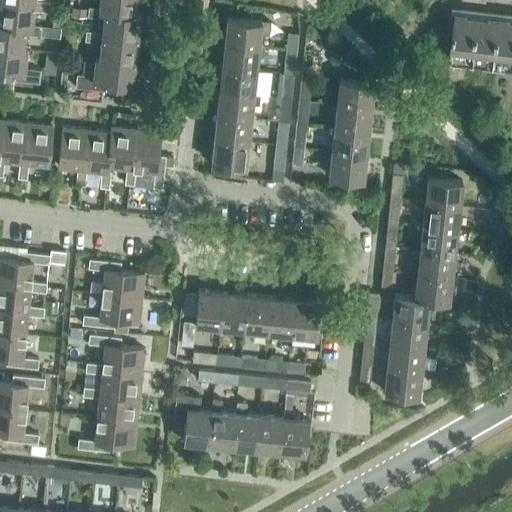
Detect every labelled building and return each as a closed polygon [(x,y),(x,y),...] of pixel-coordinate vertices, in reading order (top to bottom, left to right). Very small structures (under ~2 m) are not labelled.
[(49,1),(36,0),(33,0),(33,2),(18,0),(0,0),(0,22),(30,26),(31,24),(32,9),(48,11),(49,1)] [(134,13),(134,12),(135,0),(98,0),(98,7),(98,9),(134,13)] [(72,6),(71,15),(87,16),(87,15),(88,8),(72,6)] [(140,13),(134,12),(134,13),(98,9),(98,7),(88,6),(88,8),(87,15),(103,17),(101,32),(101,34),(137,38),(140,13)] [(511,19),(456,13),(451,59),(511,65),(511,19)] [(258,45),(260,31),(266,31),(267,21),(226,16),(223,42),(258,45)] [(26,49),(22,49),(24,33),(39,34),(41,25),(31,24),(30,26),(0,22),(0,69),(13,71),(12,79),(38,82),(40,69),(24,67),(26,49)] [(60,27),(50,26),(49,36),(59,37),(60,27)] [(134,62),(137,38),(101,34),(101,32),(85,30),(84,40),(100,41),(98,57),(98,58),(134,62)] [(296,50),(298,33),(288,32),(286,48),(296,50)] [(256,69),(257,55),(263,55),(264,46),(258,45),(223,42),(221,65),(255,69),(256,69)] [(294,73),(296,50),(286,48),(283,72),(294,73)] [(44,66),(56,67),(57,53),(45,51),(44,66)] [(132,84),(134,62),(98,58),(98,57),(94,57),(92,75),(76,73),(75,86),(101,89),(102,81),(132,84)] [(261,69),(256,69),(255,69),(221,65),(218,89),(253,93),(254,79),(260,80),(261,69)] [(291,97),(294,73),(283,72),(281,96),(291,97)] [(309,99),(311,75),(300,74),(298,98),(309,99)] [(370,106),(373,81),(338,78),(336,102),(370,106)] [(250,117),(252,103),(259,103),(260,93),(253,93),(218,89),(216,113),(250,117)] [(288,121),(291,97),(281,96),(278,120),(288,121)] [(317,114),(318,102),(308,101),(309,99),(298,98),(296,122),(306,123),(307,113),(317,114)] [(368,130),(370,106),(336,102),(333,126),(368,130)] [(248,141),(250,117),(216,113),(213,137),(248,141)] [(23,161),(27,121),(3,118),(0,145),(0,174),(2,175),(4,159),(19,160),(23,161)] [(286,145),(288,121),(278,120),(275,144),(286,145)] [(52,124),(27,121),(23,161),(19,160),(17,176),(26,177),(28,161),(48,164),(52,124)] [(304,147),(306,123),(296,122),(293,146),(304,147)] [(106,164),(111,125),(110,124),(110,130),(86,128),(81,168),(86,168),(101,170),(99,186),(108,187),(110,170),(107,170),(107,164),(106,164)] [(81,168),(86,128),(62,125),(58,165),(77,167),(75,183),(84,184),(86,168),(81,168)] [(131,167),(135,127),(111,125),(106,164),(107,164),(126,166),(124,182),(133,183),(135,167),(131,167)] [(365,154),(368,130),(333,126),(330,150),(365,154)] [(162,187),(165,155),(157,154),(160,130),(135,127),(131,167),(135,167),(154,170),(153,185),(162,187)] [(245,166),(248,141),(213,137),(210,162),(245,166)] [(283,169),(286,145),(275,144),(273,168),(283,169)] [(302,163),(304,147),(293,146),(291,162),(302,163)] [(363,179),(365,154),(330,150),(328,175),(363,179)] [(164,163),(172,164),(173,156),(165,155),(164,163)] [(400,198),(402,173),(392,172),(389,197),(400,198)] [(459,205),(461,180),(427,176),(424,201),(459,205)] [(397,222),(400,198),(389,197),(387,221),(397,222)] [(456,229),(459,205),(424,201),(421,225),(456,229)] [(395,246),(397,222),(387,221),(384,245),(395,246)] [(453,253),(456,229),(421,225),(419,249),(453,253)] [(392,270),(395,246),(384,245),(382,269),(392,270)] [(33,261),(48,263),(49,261),(63,263),(65,250),(50,249),(49,254),(18,250),(17,258),(0,256),(0,280),(30,284),(30,280),(33,261)] [(451,276),(453,253),(419,249),(416,273),(451,276)] [(141,296),(144,272),(120,269),(121,261),(89,258),(88,267),(104,268),(101,292),(141,296)] [(394,285),(396,270),(392,270),(382,269),(380,285),(391,286),(391,284),(394,285)] [(448,301),(451,276),(416,273),(414,295),(414,296),(428,298),(428,299),(448,301)] [(46,282),(30,280),(30,284),(0,280),(0,305),(27,308),(28,304),(30,289),(45,291),(46,282)] [(219,326),(223,291),(198,288),(195,321),(183,320),(180,344),(192,345),(195,323),(219,326)] [(243,328),(247,293),(223,291),(219,326),(243,328)] [(376,317),(379,292),(368,291),(366,315),(376,317)] [(139,321),(141,296),(101,292),(99,315),(83,314),(82,323),(114,326),(115,318),(128,320),(139,321)] [(267,331),(270,296),(247,293),(243,328),(267,331)] [(425,322),(428,299),(428,298),(414,296),(414,295),(393,293),(391,318),(425,322)] [(291,333),(294,298),(270,296),(267,331),(291,333)] [(316,336),(319,301),(294,298),(291,333),(316,336)] [(44,299),(44,306),(43,311),(56,312),(57,300),(44,299)] [(44,306),(28,304),(27,308),(0,305),(0,330),(25,333),(27,313),(43,315),(43,311),(44,306)] [(374,340),(376,317),(366,315),(363,339),(374,340)] [(114,326),(113,331),(127,333),(128,320),(115,318),(114,326)] [(423,346),(425,322),(391,318),(388,342),(423,346)] [(61,337),(62,325),(53,324),(52,336),(61,337)] [(82,330),(70,329),(68,339),(80,341),(82,330)] [(22,356),(25,333),(0,330),(0,354),(6,355),(5,363),(37,367),(38,359),(38,358),(22,356)] [(141,371),(144,347),(120,344),(121,336),(89,333),(88,342),(104,344),(102,363),(101,367),(141,371)] [(371,364),(374,340),(363,339),(361,363),(371,364)] [(420,370),(423,346),(388,342),(385,366),(420,370)] [(215,363),(216,352),(193,350),(192,361),(215,363)] [(239,366),(240,355),(216,352),(215,363),(239,366)] [(263,368),(264,357),(240,355),(239,366),(263,368)] [(287,371),(288,360),(264,357),(263,368),(287,371)] [(312,373),(313,362),(288,360),(287,371),(312,373)] [(139,395),(141,371),(101,367),(102,363),(86,361),(85,370),(101,372),(99,387),(99,391),(139,395)] [(370,380),(371,364),(361,363),(359,379),(370,380)] [(417,394),(420,370),(385,366),(383,391),(417,394)] [(213,381),(215,370),(198,368),(197,379),(213,381)] [(237,383),(239,372),(215,370),(213,381),(237,383)] [(261,386),(262,375),(239,372),(237,383),(261,386)] [(43,386),(44,377),(12,374),(11,381),(0,380),(0,405),(25,408),(27,384),(43,386)] [(285,388),(286,377),(262,375),(261,386),(285,388)] [(309,391),(311,380),(286,377),(285,388),(309,391)] [(136,420),(139,395),(99,391),(99,387),(83,385),(82,394),(98,396),(96,415),(136,420)] [(207,443),(211,408),(199,407),(200,395),(175,392),(173,417),(174,417),(174,416),(185,417),(182,440),(207,443)] [(235,410),(234,410),(221,409),(222,399),(211,398),(211,408),(207,443),(231,445),(235,410)] [(255,447),(258,413),(246,411),(247,401),(236,399),(234,410),(235,410),(231,445),(255,447)] [(22,431),(25,408),(0,405),(0,429),(6,430),(5,438),(37,442),(38,433),(22,431)] [(307,418),(293,416),(293,410),(283,409),(283,415),(279,450),(304,452),(307,418)] [(279,450),(283,415),(258,413),(255,447),(279,450)] [(133,444),(136,420),(96,415),(94,439),(78,437),(77,446),(109,449),(110,441),(133,444)] [(0,468),(21,471),(22,462),(0,459),(0,468)] [(45,474),(46,465),(22,462),(21,471),(45,474)] [(69,477),(70,468),(46,465),(45,474),(69,477)] [(93,480),(94,471),(70,468),(69,477),(93,480)] [(117,482),(118,474),(94,471),(93,480),(117,482)] [(140,485),(141,476),(118,474),(117,482),(140,485)]
